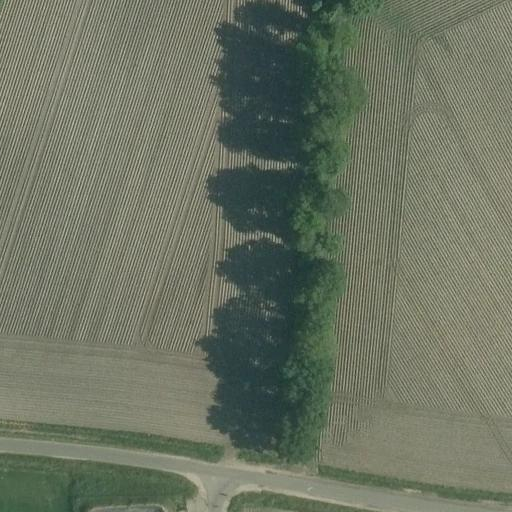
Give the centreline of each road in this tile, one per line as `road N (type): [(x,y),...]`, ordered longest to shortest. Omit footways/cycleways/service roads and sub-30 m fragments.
road 1 (unclassified): [(462,511),(217,473)]
road 2 (unclassified): [(217,473),(0,444)]
